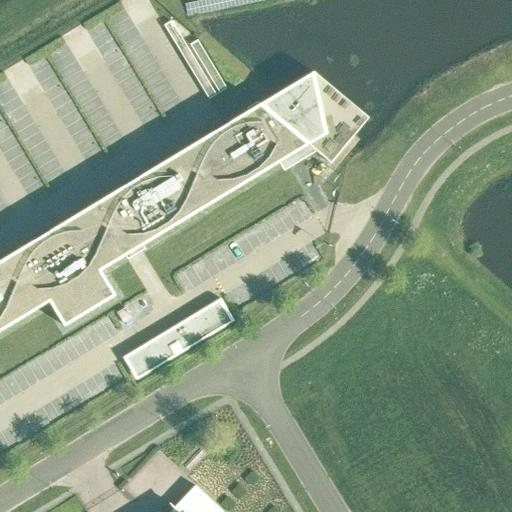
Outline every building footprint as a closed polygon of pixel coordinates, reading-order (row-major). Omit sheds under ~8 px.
[(110,294),(98,274),(308,146),(330,165),(368,119),(314,73),(0,262),(0,332),(51,303),(62,322),(110,294)] [(220,300),(172,329),(186,351),(233,322),(220,300)] [(186,351),(172,329),(153,340),(126,357),(123,358),(137,380),(140,379),(167,363),(186,351)] [(27,439),(48,428),(37,408),(17,419),(27,439)] [(169,505),(162,511),(221,511),(195,486),(174,509),(169,504),(168,505),(169,505)]
